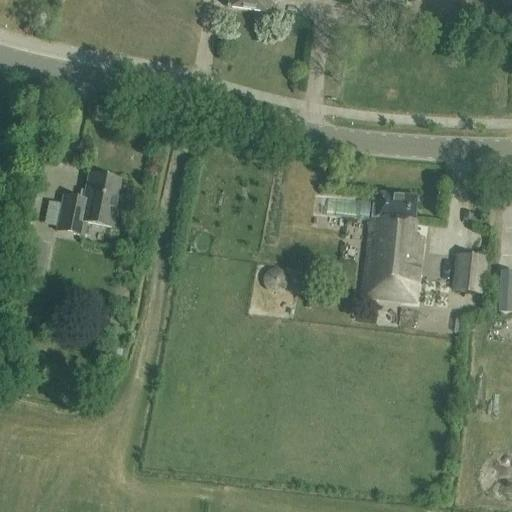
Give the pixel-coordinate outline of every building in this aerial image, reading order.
[(229,0),(228,8),(228,10),(269,15),(270,14),(269,14),(271,0),(363,0),(400,5),(400,0),(229,0)] [(115,231),(121,200),(117,199),(120,183),(89,177),(84,203),(64,198),(57,233),(83,238),(86,225),(115,231)] [(415,304),(422,240),(413,239),(415,224),(414,224),(416,199),(379,196),(378,208),(372,207),(362,298),(415,304)] [(453,254),(454,230),(440,230),(439,254),(453,254)] [(37,242),(36,262),(51,262),(51,243),(37,242)] [(484,298),(487,260),(454,257),(451,295),(484,298)] [(511,271),(511,270),(503,270),(501,272),(500,272),(498,308),(511,308),(511,302),(511,271)]
